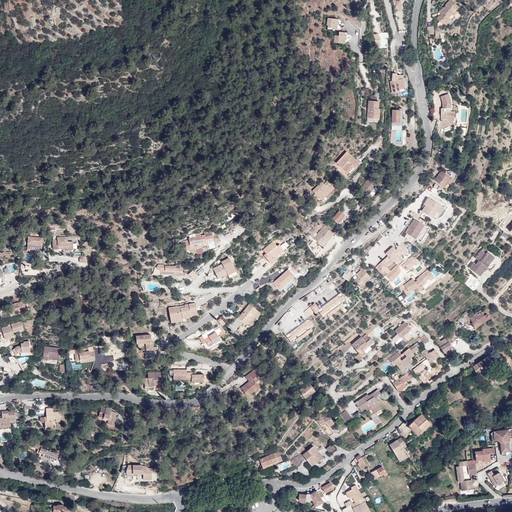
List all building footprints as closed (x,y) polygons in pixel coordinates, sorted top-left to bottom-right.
[(441,14),(437,18),(445,26),(447,23),(451,19),(453,21),(456,18),(457,19),(460,15),(455,11),(459,7),(451,0),(449,0),(445,5),(446,5),(444,8),(443,7),(439,12),(441,14)] [(328,27),(333,28),(334,29),(339,30),(341,28),(342,23),(337,23),(338,19),(328,18),(327,25),(328,25),(328,27)] [(335,35),(334,42),(344,43),(344,41),(345,41),(345,40),(350,36),(343,28),(339,32),(339,35),(335,35)] [(390,81),(392,93),(400,91),(400,89),(405,88),(403,78),(401,79),(400,74),(396,75),(396,73),(392,73),(392,80),(390,81)] [(441,108),(440,133),(452,129),(451,124),(454,117),(454,111),(451,111),(451,104),(450,98),(448,93),(440,96),(442,104),(442,108),(441,108)] [(369,100),(368,118),(374,118),(379,118),(379,108),(378,108),(379,101),(369,100)] [(400,110),(392,109),(392,122),(400,123),(400,110)] [(347,151),(336,163),(348,173),(354,166),(355,167),(359,163),(347,151)] [(434,187),(437,189),(441,185),(443,187),(447,182),(451,184),(454,180),(442,171),(435,180),(437,182),(434,187)] [(371,175),(361,187),(370,194),(376,187),(378,189),(382,184),(371,175)] [(322,182),(313,191),(315,193),(312,196),(315,199),(318,196),(322,200),(334,188),(327,181),(324,184),(322,182)] [(376,187),(370,194),(369,195),(371,197),(378,189),(376,187)] [(423,208),(422,211),(435,220),(443,207),(435,202),(428,197),(424,204),(425,205),(423,208)] [(448,206),(437,199),(435,202),(443,207),(435,220),(442,216),(448,206)] [(332,219),(338,223),(345,215),(340,210),(332,219)] [(414,219),(405,232),(420,242),(429,228),(414,219)] [(324,226),(314,239),(321,245),(325,240),(327,241),(333,233),(324,226)] [(205,235),(189,238),(189,240),(191,248),(195,247),(195,252),(196,253),(197,254),(204,253),(202,246),(207,245),(206,240),(207,239),(213,238),(212,232),(207,233),(207,231),(204,232),(205,235)] [(43,238),(29,236),(27,249),(42,250),(43,238)] [(58,240),(53,240),(53,249),(59,249),(59,247),(62,247),(62,249),(73,249),(73,241),(67,242),(67,237),(58,237),(58,240)] [(185,243),(186,249),(194,253),(195,252),(195,247),(191,248),(189,240),(185,240),(186,243),(185,243)] [(273,241),(263,250),(266,254),(264,255),(271,263),(278,257),(277,256),(284,250),(279,245),(277,246),(273,241)] [(388,255),(376,267),(381,273),(384,271),(387,274),(386,275),(392,281),(395,279),(394,278),(400,272),(396,268),(404,260),(400,256),(404,252),(403,251),(407,248),(402,243),(394,250),(392,247),(386,253),(388,255)] [(473,263),(469,268),(479,276),(492,261),(490,259),(492,256),(487,252),(485,254),(481,250),(475,258),(479,261),(476,265),(473,263)] [(412,256),(404,263),(406,266),(405,268),(407,271),(414,264),(418,261),(414,256),(413,258),(412,256)] [(217,266),(213,268),(218,278),(227,273),(228,274),(235,270),(229,258),(221,262),(222,264),(224,268),(221,270),(219,269),(217,266)] [(180,276),(180,270),(183,270),(183,268),(180,264),(176,264),(176,266),(165,266),(165,268),(161,268),(161,274),(173,274),(173,276),(180,276)] [(362,268),(356,274),(358,277),(355,280),(360,286),(370,277),(362,268)] [(193,270),(188,274),(193,280),(198,276),(193,270)] [(422,286),(426,282),(425,281),(428,278),(432,275),(427,270),(416,280),(417,280),(415,282),(412,279),(404,285),(406,288),(403,290),(407,296),(410,294),(409,291),(412,289),(413,290),(416,287),(419,291),(423,287),(422,286)] [(342,303),(346,300),(341,293),(317,310),(318,311),(323,317),(327,314),(342,303)] [(25,301),(10,305),(12,314),(28,310),(25,301)] [(178,306),(169,308),(171,319),(180,318),(179,316),(182,315),(182,318),(183,318),(191,316),(190,312),(197,310),(195,303),(185,305),(185,307),(178,309),(178,306)] [(328,316),(344,305),(342,303),(327,314),(328,316)] [(250,304),(238,317),(246,324),(257,310),(250,304)] [(317,310),(313,304),(312,305),(310,306),(311,308),(312,308),(314,312),(315,313),(318,311),(317,310)] [(314,312),(312,308),(311,308),(310,306),(304,312),(308,316),(314,312)] [(257,310),(246,324),(249,326),(260,313),(257,310)] [(467,321),(470,319),(472,323),(471,323),(475,329),(490,318),(487,314),(484,316),(481,312),(480,310),(472,315),(470,317),(468,314),(470,313),(468,310),(462,314),(464,317),(451,326),(456,333),(469,323),(467,321)] [(310,328),(314,325),(309,318),(286,335),(291,343),(295,340),(310,328)] [(8,326),(2,328),(4,335),(1,335),(0,341),(5,342),(12,337),(13,332),(24,329),(22,321),(8,325),(8,326)] [(394,331),(401,338),(411,329),(405,322),(394,331)] [(225,334),(221,326),(215,330),(216,332),(218,335),(220,334),(221,336),(225,334)] [(296,342),(312,330),(310,328),(295,340),(296,342)] [(209,336),(205,339),(209,346),(220,339),(218,335),(216,332),(215,330),(214,329),(207,333),(209,336)] [(363,349),(368,345),(369,346),(372,343),(373,342),(373,341),(366,334),(362,337),(361,337),(352,345),(359,353),(354,358),(358,362),(363,357),(362,356),(366,353),(363,349)] [(151,335),(136,336),(136,343),(146,343),(146,350),(154,349),(153,347),(153,342),(152,342),(151,335)] [(429,341),(425,335),(420,338),(425,344),(429,341)] [(455,341),(451,335),(446,338),(452,346),(455,345),(455,341)] [(452,346),(446,338),(441,342),(438,338),(435,341),(438,344),(443,352),(452,346)] [(18,346),(12,350),(16,355),(20,352),(30,351),(29,341),(23,342),(24,343),(21,344),(21,346),(18,346)] [(352,345),(349,342),(341,349),(344,353),(352,345)] [(398,351),(388,360),(394,366),(396,364),(401,371),(413,361),(410,358),(408,355),(412,352),(413,353),(418,349),(414,344),(401,355),(398,351)] [(367,354),(372,350),(369,346),(368,345),(363,349),(366,353),(362,356),(363,357),(365,356),(367,354)] [(61,348),(44,347),(43,362),(59,364),(61,348)] [(88,347),(74,349),(75,355),(75,357),(75,361),(80,360),(80,359),(89,358),(90,360),(95,360),(94,352),(89,352),(88,347)] [(430,362),(439,356),(435,350),(430,353),(430,352),(429,353),(425,355),(430,362)] [(280,367),(286,358),(278,352),(272,362),(280,367)] [(489,366),(493,363),(488,357),(473,367),(477,374),(489,366)] [(187,369),(174,369),(173,379),(187,379),(187,372),(187,369)] [(249,381),(241,388),(247,396),(259,387),(257,384),(261,382),(259,380),(256,382),(253,379),(256,376),(258,375),(254,369),(245,376),(249,381)] [(416,374),(412,369),(406,374),(409,379),(416,374)] [(491,379),(497,384),(500,380),(499,379),(502,375),(497,371),(491,379)] [(163,385),(162,372),(148,373),(148,378),(148,381),(144,382),(145,388),(149,388),(149,387),(154,386),(154,385),(163,385)] [(192,372),(187,372),(187,379),(192,379),(192,382),(204,382),(204,374),(192,375),(192,372)] [(404,383),(409,379),(406,374),(393,383),(398,391),(406,386),(404,383)] [(325,388),(321,382),(317,385),(321,391),(325,388)] [(309,383),(299,390),(305,398),(315,391),(309,383)] [(368,394),(355,403),(361,412),(365,409),(368,413),(369,412),(372,415),(382,408),(377,402),(383,397),(378,389),(369,396),(368,394)] [(321,404),(316,408),(319,412),(323,410),(324,408),(321,404)] [(106,408),(101,407),(99,416),(103,417),(103,419),(106,420),(105,422),(104,426),(115,429),(117,423),(115,422),(117,413),(111,411),(106,409),(106,408)] [(55,408),(46,408),(47,421),(45,422),(45,429),(53,429),(53,422),(60,422),(60,411),(55,412),(55,408)] [(8,411),(2,411),(2,418),(0,417),(0,427),(3,428),(3,425),(10,425),(10,423),(16,422),(15,416),(17,416),(17,411),(16,411),(16,410),(11,410),(11,412),(8,412),(8,411)] [(351,417),(346,410),(340,414),(345,422),(351,417)] [(320,418),(317,420),(321,427),(323,425),(326,423),(327,426),(333,422),(327,414),(322,418),(322,417),(321,418),(320,418)] [(418,435),(431,424),(421,414),(409,425),(418,435)] [(327,429),(325,431),(330,436),(333,433),(329,428),(327,429)] [(510,436),(508,429),(493,431),(491,433),(492,441),(497,440),(500,443),(502,453),(509,452),(508,442),(510,441),(509,438),(510,438),(510,436)] [(389,445),(399,461),(407,457),(402,449),(407,446),(401,437),(389,445)] [(312,441),(316,447),(317,445),(319,447),(321,445),(314,438),(312,441)] [(329,453),(335,448),(332,444),(326,449),(329,453)] [(303,447),(299,451),(301,453),(306,459),(310,464),(315,459),(317,462),(321,459),(317,454),(319,452),(313,446),(307,451),(303,447)] [(42,449),(39,447),(38,449),(37,452),(39,454),(38,458),(46,461),(47,458),(51,460),(51,459),(56,461),(59,454),(54,452),(53,453),(52,453),(53,451),(50,449),(49,451),(42,449)] [(494,448),(482,449),(482,451),(475,452),(476,461),(484,460),(490,459),(490,453),(494,453),(494,448)] [(282,460),(279,452),(259,459),(261,463),(262,467),(273,463),(273,464),(282,460)] [(301,453),(296,457),(301,463),(306,459),(301,453)] [(361,469),(366,466),(360,455),(356,457),(359,462),(358,463),(361,469)] [(296,457),(291,461),(295,467),(301,463),(296,457)] [(462,491),(473,489),(471,480),(464,481),(462,466),(468,466),(467,461),(458,462),(459,466),(456,467),(458,482),(461,482),(462,491)] [(469,474),(476,473),(475,464),(468,466),(469,474)] [(142,466),(123,465),(122,470),(120,472),(127,476),(132,476),(132,479),(152,479),(152,470),(145,467),(143,467),(142,466)] [(374,480),(383,474),(385,477),(387,475),(382,466),(370,473),(374,480)] [(74,473),(72,481),(80,481),(80,479),(81,471),(78,471),(74,473)] [(491,471),(487,473),(494,486),(504,481),(500,472),(494,476),(491,471)] [(334,488),(330,482),(322,487),(326,493),(334,488)] [(355,503),(363,498),(356,485),(351,487),(352,489),(346,492),(349,499),(352,497),(355,503)] [(308,501),(311,499),(316,506),(323,502),(316,491),(311,494),(309,494),(307,494),(306,495),(299,494),(299,500),(301,502),(305,503),(305,501),(308,501)] [(370,511),(363,498),(355,503),(353,504),(351,505),(353,508),(354,511),(370,511)]
